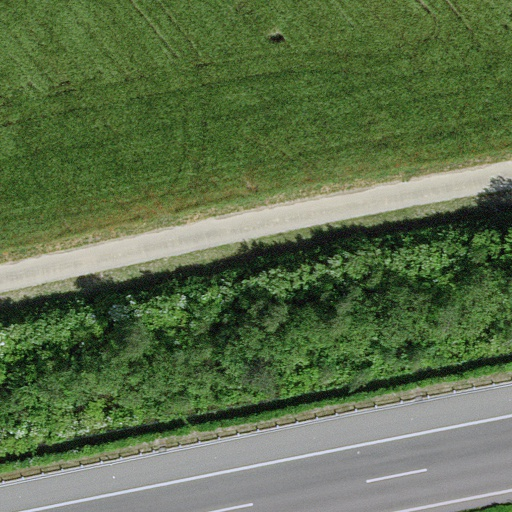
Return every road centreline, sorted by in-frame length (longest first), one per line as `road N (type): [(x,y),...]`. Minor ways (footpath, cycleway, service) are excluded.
road 1 (track): [(0,279),(511,175)]
road 2 (motorway): [(511,453),(214,511)]
